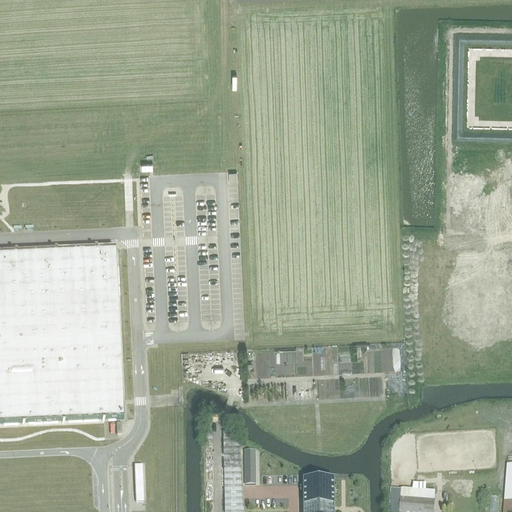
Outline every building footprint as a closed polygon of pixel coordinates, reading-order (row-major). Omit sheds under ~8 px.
[(511,42),(495,42),(492,230),(511,230),(511,42)] [(0,426),(124,420),(116,249),(0,254),(0,426)] [(225,511),(244,511),(243,507),(240,442),(224,443),(225,511)] [(511,511),(511,465),(507,465),(503,511),(511,511)] [(142,466),(134,466),(136,502),(144,502),(142,466)] [(314,482),(304,482),(305,506),(304,511),(334,511),(334,482),(325,482),(325,481),(324,481),(324,482),(315,482),(315,481),(314,481),(314,482)] [(433,511),(435,501),(401,498),(399,511),(433,511)]
